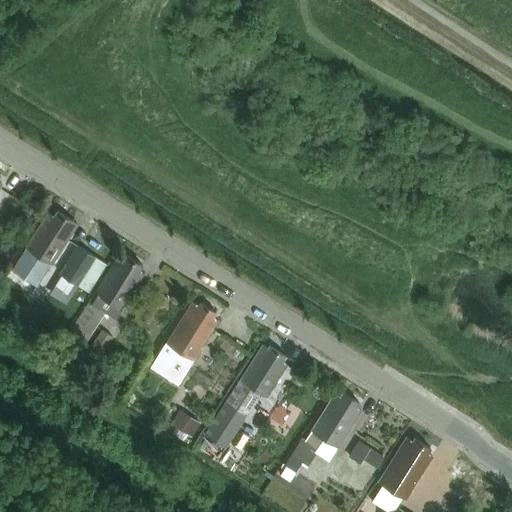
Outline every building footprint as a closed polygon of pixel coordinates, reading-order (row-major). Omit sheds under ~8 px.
[(73,220),(58,210),(54,215),(49,212),(7,277),(32,293),(74,228),(69,225),(73,220)] [(75,252),(67,263),(61,272),(77,283),(96,256),(80,245),(75,252)] [(119,255),(96,291),(121,308),(144,272),(139,268),(142,263),(127,253),(124,258),(119,255)] [(96,256),(77,283),(89,292),(108,264),(96,256)] [(178,382),(193,358),(218,319),(213,316),(216,311),(202,301),(199,305),(193,301),(152,366),(178,382)] [(85,341),(104,313),(88,302),(69,331),(85,341)] [(97,360),(113,336),(102,328),(86,353),(71,343),(65,352),(89,368),(95,359),(97,360)] [(264,345),(242,379),(261,392),(266,396),(287,363),(282,360),(286,355),(271,345),(269,348),(264,345)] [(119,374),(108,376),(110,387),(121,385),(119,374)] [(240,379),(226,399),(248,413),(261,392),(242,379),(240,379)] [(302,436),(291,454),(302,461),(308,465),(316,452),(314,451),(324,436),(338,445),(360,409),(356,406),(359,401),(343,391),(340,396),(335,393),(306,439),(302,436)] [(226,399),(205,433),(226,447),(248,413),(226,399)] [(199,422),(180,409),(171,424),(189,436),(199,422)] [(223,463),(237,470),(253,438),(239,431),(223,463)] [(379,480),(379,481),(385,485),(405,498),(432,455),(427,452),(430,447),(414,436),(412,440),(407,437),(379,480)] [(360,440),(350,456),(361,463),(364,459),(371,449),(372,447),(360,440)] [(383,456),(371,449),(364,459),(376,467),(383,456)] [(287,465),(294,470),(295,470),(302,461),(291,454),(284,463),(287,465)] [(289,478),(294,470),(287,465),(282,473),(289,478)]
